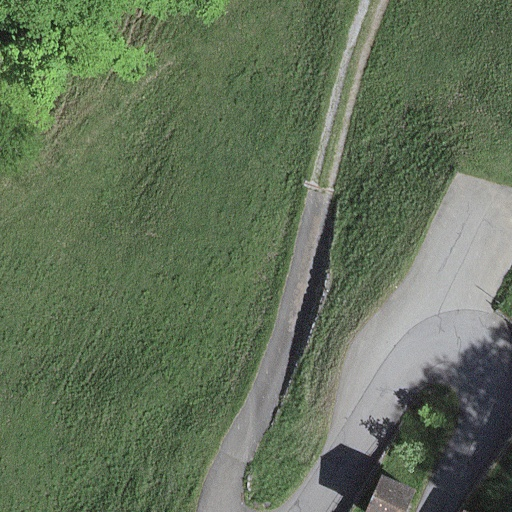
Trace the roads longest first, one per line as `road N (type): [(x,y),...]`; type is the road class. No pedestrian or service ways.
road 1 (track): [(232,511),(376,0)]
road 2 (residential): [(511,380),(507,362),(483,345),(419,344),(395,354),(316,511)]
road 3 (residential): [(444,511),(511,388)]
